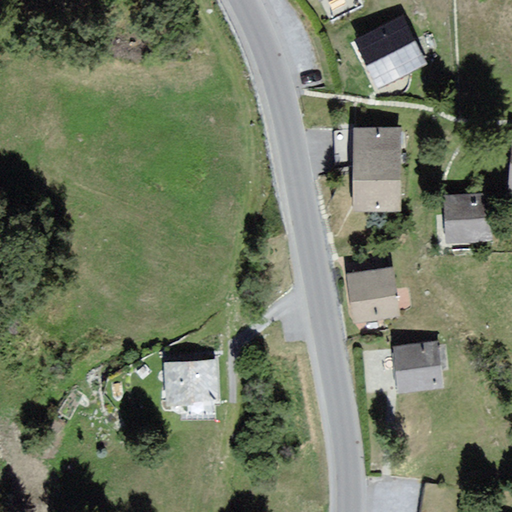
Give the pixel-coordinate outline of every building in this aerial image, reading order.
[(410,25),(359,48),(379,91),(430,68),(410,25)] [(408,139),(360,138),(358,213),(407,214),(408,139)] [(496,200),(450,204),(454,247),(500,243),(496,200)] [(396,273),(351,279),(358,326),(402,321),(396,273)] [(441,349),(398,354),(403,396),(446,391),(441,349)] [(215,365),(169,367),(172,408),(217,406),(215,365)]
